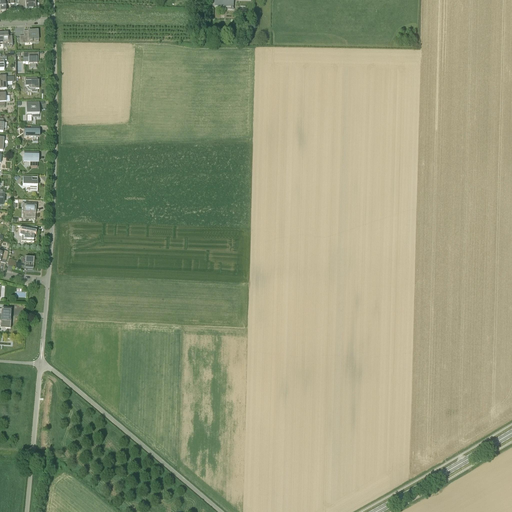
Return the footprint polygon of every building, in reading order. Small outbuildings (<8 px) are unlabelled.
[(0,0),(0,8),(0,12),(6,11),(5,5),(8,4),(7,0),(0,0)] [(25,10),(31,10),(36,10),(35,0),(29,0),(30,1),(25,1),(25,3),(19,3),(19,10),(25,9),(25,10)] [(32,43),(38,43),(37,32),(24,32),(24,37),(20,38),(20,44),(25,43),(25,41),(32,41),(32,43)] [(2,34),(3,45),(6,45),(6,48),(12,47),(11,40),(8,40),(8,33),(2,34)] [(37,62),(38,62),(38,53),(23,54),(23,59),(28,58),(28,65),(30,65),(30,69),(36,68),(36,65),(37,65),(37,62)] [(0,89),(6,90),(6,82),(14,82),(14,77),(5,77),(0,76),(0,89)] [(37,93),(37,90),(39,90),(39,81),(37,81),(37,78),(25,78),(25,81),(24,81),(24,87),(26,87),(27,88),(27,89),(27,90),(28,91),(29,91),(30,92),(31,92),(31,93),(37,93)] [(39,115),(39,103),(26,103),(26,115),(32,115),(32,118),(39,118),(39,115)] [(32,138),(32,143),(37,143),(38,138),(39,138),(39,135),(39,128),(31,128),(31,131),(24,131),(24,138),(32,138)] [(29,167),(29,168),(37,168),(37,163),(38,163),(38,160),(39,153),(23,152),(23,153),(24,153),(24,155),(23,155),(23,162),(30,163),(29,167)] [(31,193),(37,193),(38,177),(37,177),(37,178),(23,177),(22,186),(31,187),(31,193)] [(35,221),(36,210),(37,210),(37,204),(22,203),(22,209),(23,209),(22,214),(25,214),(25,217),(35,218),(35,221)] [(33,240),(34,235),(35,235),(36,232),(35,232),(35,228),(37,228),(17,227),(20,227),(19,229),(19,232),(19,236),(21,236),(21,242),(34,243),(34,242),(33,242),(33,240)] [(25,257),(24,270),(33,271),(34,259),(33,259),(33,257),(25,257)] [(15,268),(16,263),(15,263),(16,261),(9,259),(7,266),(15,268)] [(0,318),(0,329),(4,329),(9,330),(11,310),(1,309),(0,318)]
